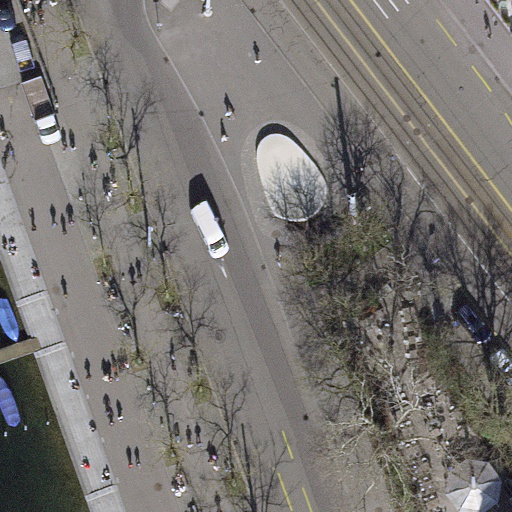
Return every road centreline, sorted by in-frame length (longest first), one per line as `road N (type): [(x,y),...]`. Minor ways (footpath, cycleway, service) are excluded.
road 1 (primary): [(97,10),(216,274),(302,511)]
road 2 (primary): [(511,254),(320,0)]
